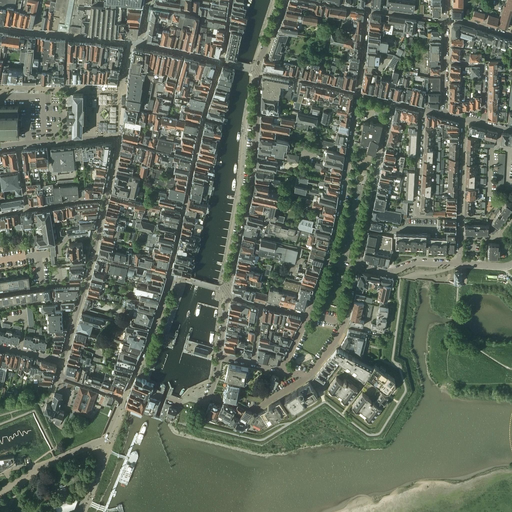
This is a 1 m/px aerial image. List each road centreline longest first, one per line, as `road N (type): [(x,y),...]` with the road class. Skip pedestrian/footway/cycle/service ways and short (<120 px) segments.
road 1 (residential): [(257,72),(250,193),(226,290)]
road 2 (residential): [(357,94),(327,260)]
road 3 (residential): [(356,265),(391,102)]
road 4 (residential): [(106,200),(59,359)]
road 5 (residential): [(17,144),(116,140),(106,200)]
road 6 (residential): [(422,109),(417,217),(460,218)]
road 7 (residential): [(124,399),(171,277)]
